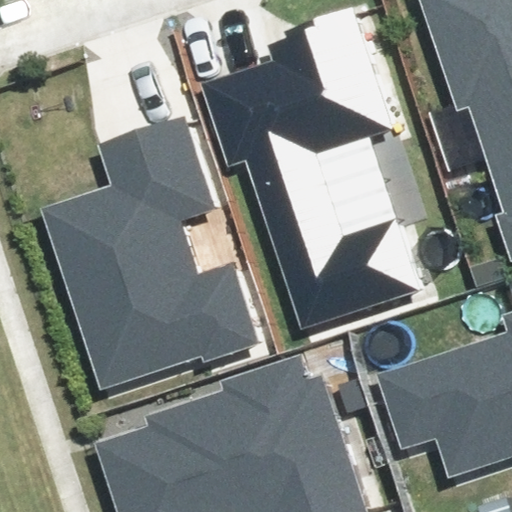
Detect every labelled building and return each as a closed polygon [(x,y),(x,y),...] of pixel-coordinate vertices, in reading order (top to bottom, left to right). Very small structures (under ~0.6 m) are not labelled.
[(511,203),(507,205),(511,220),(511,0),(433,0),(469,101),(482,96),(511,181),(511,203)] [(214,79),(240,159),(257,153),(313,324),(440,283),(414,204),(357,223),(331,143),(401,120),(364,10),(307,29),(313,47),(214,79)] [(62,205),(117,381),(273,333),(247,249),(215,259),(198,205),(225,197),(199,113),(126,136),(140,181),(62,205)] [(450,428),(461,463),(511,446),(511,332),(403,368),(425,436),(450,428)] [(162,424),(114,439),(137,511),(268,511),(286,507),(287,511),(374,511),(386,508),(331,337),(231,369),(235,380),(156,405),(162,424)]
